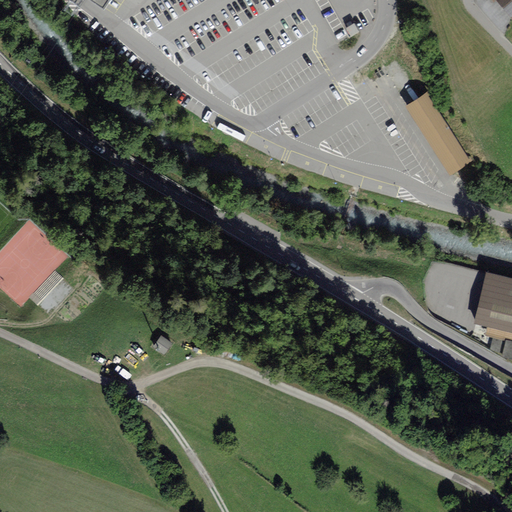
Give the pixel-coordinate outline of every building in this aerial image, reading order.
[(328,0),(349,36),(392,12),(385,0),(328,0)] [(511,0),(497,0),(511,17),(511,0)] [(418,96),(406,103),(450,173),(470,160),(426,90),(418,96)] [(511,281),(479,273),(467,321),(471,332),(474,338),(511,357),(511,281)] [(159,348),(169,356),(178,343),(167,336),(159,348)]
